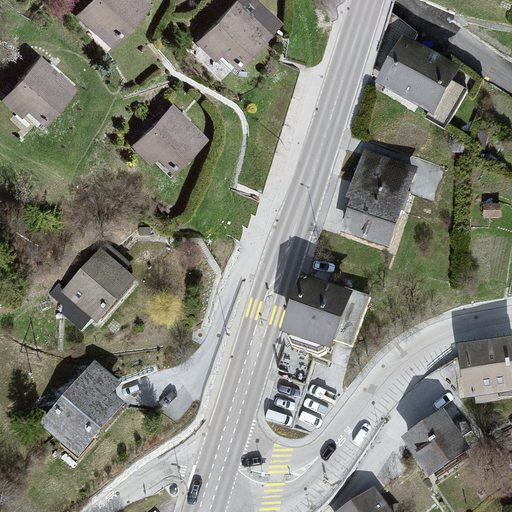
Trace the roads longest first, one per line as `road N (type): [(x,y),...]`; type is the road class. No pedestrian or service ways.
road 1 (secondary): [(212,486),(363,0)]
road 2 (residential): [(511,322),(430,341),(388,383),(328,467),(279,483),(212,486)]
road 3 (residential): [(511,82),(403,0)]
